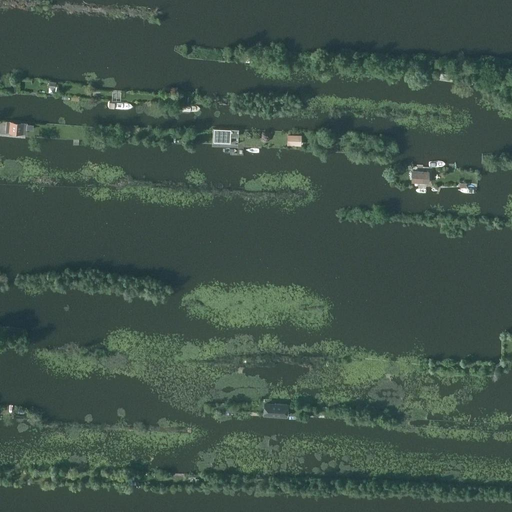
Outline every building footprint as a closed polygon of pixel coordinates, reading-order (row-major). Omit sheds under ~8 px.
[(13,125),(13,134),(33,134),(33,131),(33,127),(33,125),(13,125)] [(213,127),(212,142),(230,143),(230,136),(237,136),(238,128),(213,127)] [(299,135),(287,135),(287,144),(299,144),(299,135)] [(431,171),(412,171),(411,186),(430,186),(431,171)] [(289,405),(263,403),(262,417),(288,419),(289,405)]
